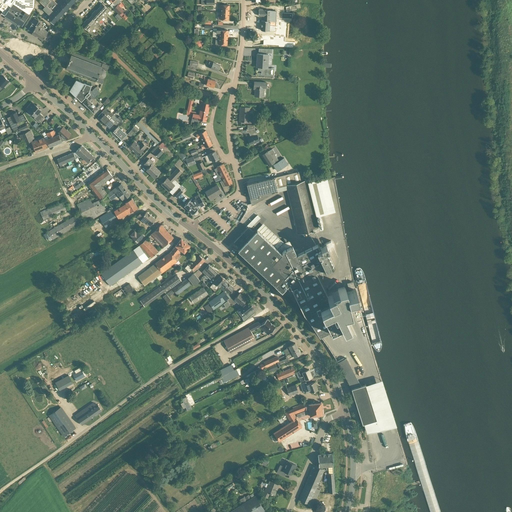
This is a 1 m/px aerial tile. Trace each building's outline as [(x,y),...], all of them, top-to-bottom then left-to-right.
[(1,13),(4,16),(5,14),(14,0),(0,0),(0,9),(3,11),(1,13)] [(14,0),(5,14),(12,19),(11,21),(18,26),(20,24),(22,25),(34,8),(34,0),(14,0)] [(40,0),(39,1),(45,7),(43,9),(48,14),(45,17),(53,24),(75,0),(60,0),(57,4),(53,0),(40,0)] [(100,6),(98,8),(107,16),(109,14),(108,13),(110,10),(102,3),(100,5),(100,6)] [(114,8),(119,13),(120,14),(124,10),(118,4),(114,8)] [(96,10),(94,12),(101,19),(104,17),(105,18),(107,16),(98,8),(96,10)] [(261,30),(269,31),(270,20),(270,10),(265,10),(259,10),(258,15),(264,16),(264,20),(262,20),(261,30)] [(92,15),(90,17),(99,25),(101,23),(99,22),(101,19),(94,12),(92,14),(92,15)] [(229,12),(221,12),(221,16),(218,16),(218,19),(228,20),(229,12)] [(32,23),(28,29),(43,40),(47,34),(46,34),(48,32),(38,25),(40,21),(34,17),(31,22),(32,23)] [(87,18),(85,21),(93,28),(95,26),(97,27),(99,25),(90,17),(88,19),(87,18)] [(93,28),(85,21),(83,23),(84,23),(82,26),(90,34),(93,32),(91,30),(93,28)] [(227,37),(216,37),(215,44),(217,44),(227,45),(227,37)] [(272,49),(265,48),(265,54),(257,53),(257,61),(258,61),(257,76),(273,77),(274,68),(267,68),(268,61),(267,61),(267,54),(268,54),(268,53),(272,53),(272,49)] [(96,80),(95,80),(102,83),(109,65),(102,63),(89,58),(90,57),(86,55),(85,57),(72,52),(72,54),(71,54),(66,66),(67,66),(66,69),(79,74),(78,75),(82,76),(83,75),(96,80)] [(187,68),(197,70),(198,62),(190,60),(189,65),(188,65),(187,68)] [(211,68),(213,69),(218,71),(220,65),(213,62),(213,63),(209,62),(208,65),(212,66),(211,68)] [(189,71),(187,70),(185,76),(193,79),(195,73),(189,71)] [(0,84),(3,87),(9,81),(3,76),(1,79),(0,78),(0,84)] [(204,78),(203,81),(207,82),(206,85),(214,87),(215,80),(208,78),(208,79),(204,78)] [(89,90),(91,85),(77,79),(70,90),(81,101),(83,98),(89,92),(88,91),(89,90)] [(255,96),(260,96),(263,96),(264,87),(266,87),(266,82),(254,81),(254,88),(255,88),(255,96)] [(85,100),(83,102),(94,113),(101,105),(94,98),(100,91),(95,87),(92,90),(92,91),(89,90),(88,91),(89,92),(83,98),(85,100)] [(196,94),(204,97),(207,98),(209,92),(198,89),(197,91),(196,94)] [(196,94),(191,93),(186,115),(192,116),(193,113),(199,114),(202,102),(204,102),(204,97),(196,94)] [(36,105),(32,102),(28,106),(26,108),(27,109),(35,116),(34,118),(39,122),(44,117),(39,112),(41,110),(40,109),(41,108),(37,104),(36,105)] [(193,113),(191,121),(199,123),(199,120),(206,121),(210,104),(204,102),(202,102),(199,114),(193,113)] [(100,119),(105,123),(114,114),(111,111),(106,107),(102,111),(105,114),(100,119)] [(240,121),(248,122),(249,107),(240,107),(240,121)] [(11,116),(7,117),(12,129),(18,126),(16,121),(21,119),(19,116),(18,116),(16,112),(10,114),(11,116)] [(114,114),(105,123),(109,128),(113,124),(115,126),(123,119),(119,116),(117,117),(114,114)] [(143,117),(132,129),(135,132),(136,133),(140,128),(157,144),(163,137),(143,117)] [(113,136),(116,134),(122,139),(127,134),(118,125),(111,134),(113,136)] [(60,133),(59,134),(62,141),(66,139),(67,139),(71,134),(63,126),(58,132),(60,133)] [(247,138),(250,145),(260,141),(254,128),(253,128),(247,129),(246,129),(247,133),(249,132),(250,136),(247,138)] [(31,139),(34,138),(31,130),(20,135),(21,139),(24,138),(26,143),(32,140),(31,139)] [(54,130),(50,131),(55,144),(62,141),(59,134),(56,135),(54,130)] [(201,137),(202,140),(209,137),(205,130),(199,133),(196,135),(198,138),(201,137)] [(44,136),(44,137),(45,137),(49,146),(55,144),(50,131),(46,133),(47,135),(44,136)] [(45,137),(44,137),(32,141),(36,151),(49,146),(45,137)] [(209,137),(202,140),(204,144),(201,145),(202,149),(205,147),(212,144),(209,137)] [(125,147),(130,152),(132,149),(132,150),(138,155),(147,147),(142,142),(139,145),(134,141),(129,146),(128,145),(125,147)] [(76,158),(81,156),(88,162),(93,156),(82,145),(76,151),(73,153),(76,158)] [(163,152),(159,147),(153,153),(158,157),(163,152)] [(268,151),(261,155),(268,166),(278,159),(275,154),(272,148),(268,151)] [(178,153),(183,159),(186,157),(181,150),(178,153)] [(205,155),(209,163),(218,158),(215,151),(205,155)] [(73,152),(57,159),(59,165),(76,158),(73,153),(73,152)] [(200,158),(198,154),(184,160),(186,165),(188,164),(189,166),(195,163),(194,160),(200,158)] [(284,157),(273,164),(277,171),(288,164),(284,157)] [(146,170),(155,178),(160,172),(152,164),(153,162),(149,158),(144,164),(148,168),(146,170)] [(180,165),(183,162),(180,159),(175,163),(183,171),(184,169),(180,165)] [(214,169),(217,174),(226,169),(223,163),(217,166),(217,167),(214,169)] [(167,177),(161,183),(172,194),(179,187),(181,185),(174,179),(178,174),(179,175),(182,172),(178,168),(167,178),(167,177)] [(100,200),(107,194),(100,185),(112,176),(107,169),(87,184),(100,200)] [(218,177),(214,179),(215,182),(221,180),(229,176),(226,169),(217,174),(218,177)] [(286,185),(301,182),(298,172),(274,177),(276,188),(286,185)] [(229,176),(221,180),(222,181),(224,186),(226,185),(232,182),(229,176)] [(271,191),(277,190),(276,188),(274,177),(270,178),(247,184),(252,205),(271,193),(271,191)] [(327,177),(307,182),(316,216),(335,211),(327,177)] [(301,182),(286,185),(298,233),(317,228),(306,181),(301,182)] [(107,194),(111,200),(118,195),(122,201),(130,195),(121,183),(117,187),(107,194)] [(213,197),(221,191),(217,185),(206,192),(211,200),(214,198),(213,197)] [(179,187),(172,194),(176,198),(183,191),(179,187)] [(196,199),(192,201),(198,208),(205,204),(201,197),(197,200),(196,199)] [(77,204),(80,212),(47,232),(52,240),(81,222),(82,223),(85,221),(86,223),(107,211),(100,200),(99,200),(92,203),(89,198),(77,204)] [(113,210),(119,219),(133,210),(137,208),(132,198),(127,201),(113,210)] [(40,212),(43,220),(69,208),(65,200),(40,212)] [(198,208),(192,201),(191,202),(189,200),(184,205),(193,214),(198,208)] [(99,217),(105,227),(119,219),(113,209),(99,217)] [(147,223),(150,226),(156,219),(147,211),(143,215),(140,212),(137,216),(146,224),(147,223)] [(248,226),(234,241),(240,247),(237,249),(282,291),(284,289),(295,300),(297,298),(304,314),(319,335),(342,324),(334,309),(334,308),(339,305),(336,299),(330,302),(327,295),(319,278),(321,277),(318,272),(333,265),(325,248),(333,245),(331,240),(326,243),(325,242),(323,243),(322,241),(318,243),(319,243),(308,249),(297,255),(290,241),(285,243),(264,223),(257,230),(256,229),(254,232),(250,228),(260,218),(257,214),(247,225),(248,226)] [(323,216),(318,216),(319,223),(323,223),(324,227),(326,227),(326,216),(323,216)] [(151,234),(157,240),(159,238),(166,244),(173,237),(161,224),(151,234)] [(140,230),(132,237),(137,243),(145,235),(140,230)] [(150,256),(151,257),(158,251),(146,238),(139,245),(140,245),(150,256)] [(155,263),(162,273),(177,261),(174,258),(181,250),(184,252),(190,245),(181,238),(170,252),(167,254),(155,263)] [(140,245),(134,250),(101,273),(110,286),(143,262),(150,256),(140,245)] [(190,267),(193,270),(198,265),(199,266),(204,260),(199,255),(194,261),(195,262),(190,267)] [(161,273),(155,263),(138,276),(144,285),(161,273)] [(202,271),(211,279),(217,272),(209,264),(202,271)] [(182,282),(167,293),(170,296),(175,292),(177,294),(192,283),(194,285),(200,280),(194,273),(188,278),(189,279),(183,283),(182,282)] [(161,286),(165,292),(165,293),(181,281),(177,275),(161,286)] [(225,280),(220,275),(210,286),(215,291),(220,285),(225,280)] [(209,302),(214,309),(230,297),(228,294),(234,288),(225,280),(220,285),(225,290),(224,291),(218,295),(209,302)] [(129,283),(123,287),(130,297),(136,293),(129,283)] [(144,307),(165,292),(161,286),(160,286),(140,301),(144,307)] [(191,305),(208,294),(203,287),(186,298),(187,300),(191,305)] [(113,294),(117,300),(125,294),(121,288),(113,294)] [(329,294),(327,295),(330,302),(336,299),(339,305),(334,308),(334,309),(335,308),(344,327),(345,326),(352,323),(353,322),(343,302),(344,302),(347,300),(348,300),(344,292),(343,289),(342,288),(336,291),(329,294)] [(235,298),(243,306),(248,301),(248,300),(240,293),(235,298)] [(171,300),(166,294),(163,296),(168,303),(171,300)] [(243,306),(240,308),(245,314),(242,317),(244,321),(243,321),(246,320),(251,315),(248,312),(254,307),(253,306),(253,305),(251,302),(250,303),(249,301),(248,301),(243,306)] [(268,334),(275,327),(267,318),(261,324),(258,321),(245,328),(223,340),(230,351),(254,338),(250,331),(260,326),(268,334)] [(284,350),(286,354),(298,348),(295,343),(289,346),(286,348),(286,349),(284,350)] [(298,348),(286,354),(287,357),(290,355),(291,357),(293,356),(294,357),(301,353),(298,348)] [(259,365),(261,370),(270,365),(276,363),(279,361),(280,361),(278,358),(277,355),(264,361),(265,362),(260,364),(261,365),(259,365)] [(346,357),(337,362),(351,388),(361,385),(346,357)] [(268,367),(269,372),(277,369),(275,364),(268,367)] [(276,374),(279,380),(295,373),(293,367),(276,374)] [(237,368),(222,376),(225,382),(240,375),(238,368),(237,368)] [(296,372),(298,377),(299,377),(301,381),(312,377),(309,369),(302,372),(301,369),(296,372)] [(82,370),(73,375),(76,381),(85,376),(82,370)] [(207,379),(209,382),(220,377),(218,373),(207,379)] [(61,390),(74,382),(69,374),(56,381),(61,390)] [(306,382),(300,384),(303,392),(306,391),(306,393),(309,392),(310,393),(313,391),(318,390),(315,382),(307,384),(306,382)] [(286,388),(289,395),(298,392),(296,384),(286,388)] [(361,385),(351,388),(351,389),(362,424),(364,423),(367,431),(382,427),(378,413),(375,415),(365,384),(361,385)] [(190,393),(185,395),(190,405),(195,403),(190,393)] [(192,408),(190,405),(186,397),(182,399),(183,402),(186,407),(187,410),(192,408)] [(93,402),(75,415),(82,425),(102,411),(97,404),(96,405),(93,402)] [(273,433),(279,441),(302,426),(293,414),(309,409),(310,416),(322,414),(321,402),(305,404),(305,403),(292,407),(293,409),(285,412),(291,421),(273,433)] [(61,407),(49,415),(64,436),(75,428),(61,407)] [(318,454),(319,466),(321,467),(321,466),(326,466),(333,466),(332,453),(318,454)] [(279,468),(277,472),(284,476),(286,472),(291,474),(294,468),(295,468),(297,465),(295,465),(296,464),(287,461),(283,470),(279,468)] [(314,465),(306,484),(316,488),(324,469),(321,467),(319,466),(314,465)] [(335,492),(333,466),(326,466),(326,469),(328,469),(328,473),(329,493),(335,492)] [(262,480),(261,484),(267,486),(265,491),(264,490),(262,495),(267,497),(269,492),(273,494),(275,488),(277,489),(279,484),(269,480),(268,483),(262,480)] [(316,488),(306,484),(299,499),(309,503),(308,505),(313,506),(320,490),(316,488)] [(247,500),(242,504),(242,505),(231,511),(260,511),(264,510),(256,496),(250,499),(247,500)]
